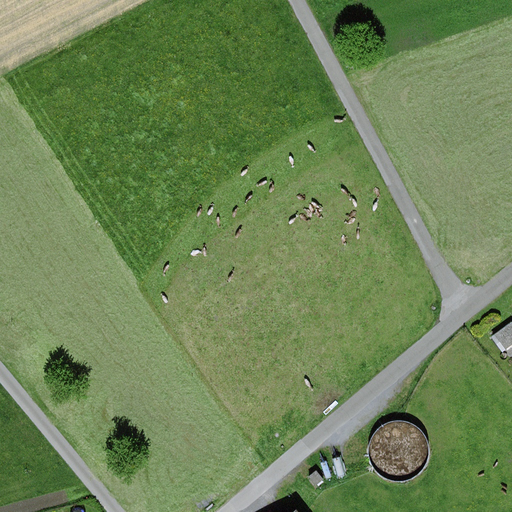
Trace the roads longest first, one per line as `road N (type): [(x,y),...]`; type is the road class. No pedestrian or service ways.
road 1 (residential): [(229,511),(511,273)]
road 2 (track): [(304,0),(468,310)]
road 3 (track): [(0,366),(119,511)]
